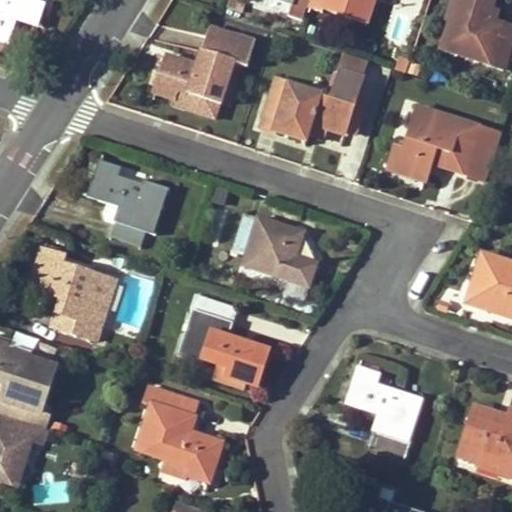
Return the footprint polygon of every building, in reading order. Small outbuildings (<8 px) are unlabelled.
[(0,0),(0,42),(9,45),(17,21),(37,28),(44,6),(25,0),(0,0)] [(273,0),(291,6),(288,16),(302,22),(307,7),(309,0),(273,0)] [(309,0),(307,7),(323,13),(325,10),(367,25),(375,1),(372,0),(309,0)] [(457,0),(464,2),(455,27),(452,26),(444,50),(489,65),(488,68),(503,73),(511,44),(511,31),(502,28),(503,27),(487,21),(493,0),(457,0)] [(210,29),(196,69),(167,59),(156,92),(175,98),(178,90),(220,104),(234,63),(247,68),(255,44),(210,29)] [(368,62),(344,54),(339,67),(343,68),(332,102),(293,89),(293,86),(277,81),(262,126),(275,130),(274,132),(306,142),(312,124),(343,134),(343,132),(357,94),(368,62)] [(394,71),(405,74),(410,62),(406,61),(404,67),(396,65),(394,71)] [(220,104),(178,90),(175,98),(173,106),(215,119),(220,104)] [(356,137),(368,98),(357,94),(343,132),(356,137)] [(500,137),(419,109),(407,144),(399,141),(389,169),(422,180),(428,164),(486,183),(500,137)] [(100,164),(88,198),(118,209),(113,224),(116,225),(111,238),(141,248),(145,234),(152,237),(168,192),(143,183),(142,187),(116,178),(118,171),(100,164)] [(260,220),(259,222),(245,217),(233,253),(247,258),(244,267),(265,274),(307,287),(309,288),(316,267),(295,260),(303,234),(260,220)] [(31,289),(63,300),(58,315),(59,316),(55,330),(89,341),(94,326),(98,327),(113,282),(87,274),(90,267),(42,252),(31,289)] [(494,294),(488,311),(511,318),(511,267),(486,258),(479,277),(475,276),(472,286),(494,294)] [(122,268),(108,327),(139,334),(154,275),(122,268)] [(262,283),(304,297),(307,287),(265,274),(262,283)] [(194,313),(179,357),(204,365),(206,361),(229,369),(227,377),(245,383),(256,350),(228,340),(233,325),(230,324),(235,310),(195,297),(190,312),(194,313)] [(55,370),(31,362),(30,366),(3,358),(6,348),(0,346),(0,385),(7,387),(0,406),(0,417),(29,426),(44,431),(49,416),(40,413),(55,370)] [(33,357),(6,348),(3,358),(30,366),(31,362),(33,357)] [(372,432),(375,433),(370,447),(405,459),(411,444),(407,443),(420,403),(375,387),(378,378),(358,371),(347,405),(378,416),(372,432)] [(144,406),(152,409),(138,451),(165,460),(161,472),(186,480),(188,476),(208,482),(220,446),(189,436),(194,419),(192,418),(196,407),(162,396),(162,393),(149,389),(144,406)] [(511,414),(510,414),(503,432),(472,421),(459,458),(479,465),(483,453),(511,463),(511,414)] [(31,442),(24,440),(29,426),(0,417),(0,482),(16,487),(31,442)] [(350,511),(405,511),(376,502),(380,491),(374,489),(377,481),(363,476),(350,511)]
